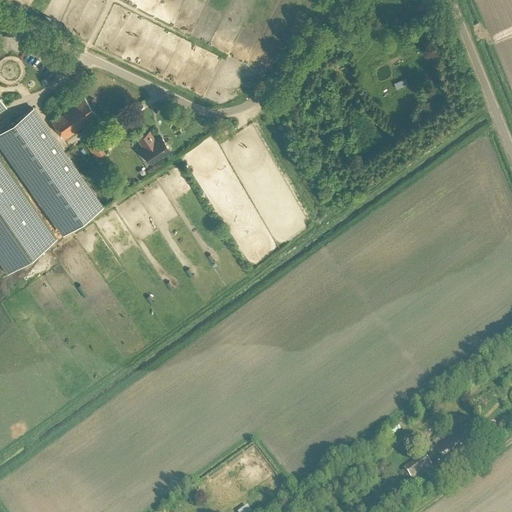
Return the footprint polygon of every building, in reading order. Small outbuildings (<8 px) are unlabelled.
[(396,89),(408,84),(406,78),(394,83),(396,89)] [(82,98),(81,96),(48,119),(63,141),(93,118),(92,117),(100,112),(87,94),(82,98)] [(97,208),(28,110),(0,130),(0,148),(61,234),(97,208)] [(170,149),(161,136),(155,140),(148,131),(138,138),(144,147),(141,149),(150,163),(170,149)] [(91,151),(97,159),(105,153),(99,145),(91,151)] [(54,239),(0,162),(0,266),(5,274),(54,239)] [(114,189),(121,192),(124,185),(117,182),(114,189)] [(461,451),(462,453),(472,445),(461,429),(451,436),(453,439),(436,451),(445,465),(460,454),(459,452),(461,451)] [(436,447),(443,442),(437,434),(431,439),(436,447)] [(412,480),(432,466),(424,455),(404,469),(412,480)]
